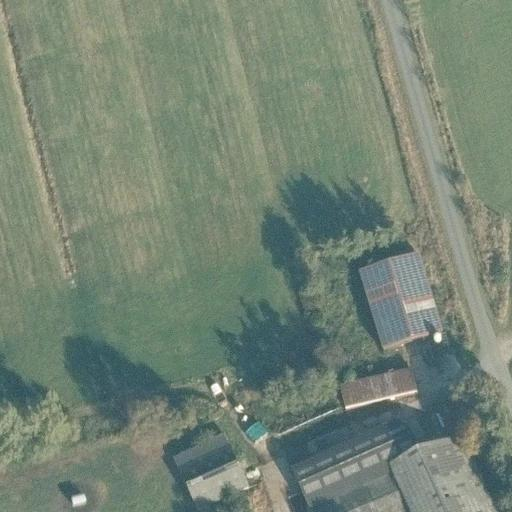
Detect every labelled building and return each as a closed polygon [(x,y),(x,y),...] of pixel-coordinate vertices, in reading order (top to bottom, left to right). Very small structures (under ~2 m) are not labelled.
[(419,258),(359,274),(380,350),(440,334),(419,258)] [(413,369),(336,389),(343,414),(420,393),(413,369)] [(391,435),(298,476),(313,511),(413,511),(394,469),(425,455),(412,426),(391,435)] [(500,511),(467,437),(425,455),(394,469),(413,511),(500,511)] [(230,441),(181,462),(202,511),(251,490),(230,441)]
